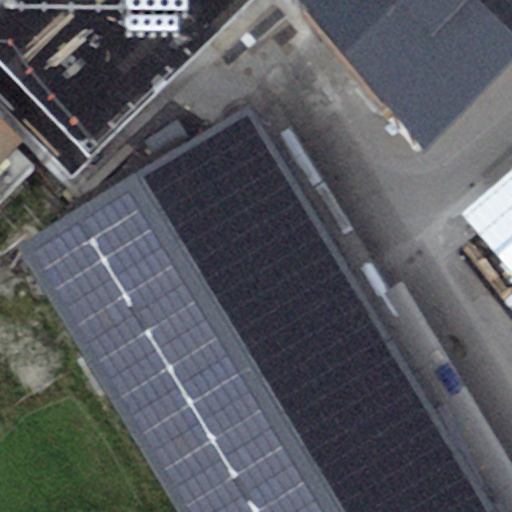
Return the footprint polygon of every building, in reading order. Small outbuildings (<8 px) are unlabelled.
[(82,151),(194,38),(156,0),(136,0),(34,103),(82,151)] [(295,0),(425,157),(511,65),(511,27),(482,0),(295,0)] [(511,0),(482,0),(511,27),(511,0)] [(20,247),(133,432),(361,294),(248,108),(20,247)] [(0,117),(0,195),(2,193),(0,190),(0,164),(24,140),(0,117)] [(133,432),(181,511),(420,511),(474,480),(361,294),(133,432)] [(420,511),(494,511),(474,480),(420,511)]
